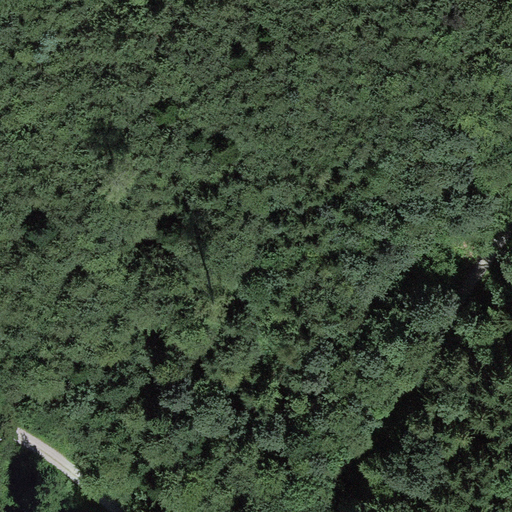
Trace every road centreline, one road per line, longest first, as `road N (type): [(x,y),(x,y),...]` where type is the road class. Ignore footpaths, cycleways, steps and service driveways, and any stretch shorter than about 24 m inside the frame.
road 1 (track): [(314,511),(322,486),(511,217)]
road 2 (track): [(120,511),(62,458),(0,423)]
